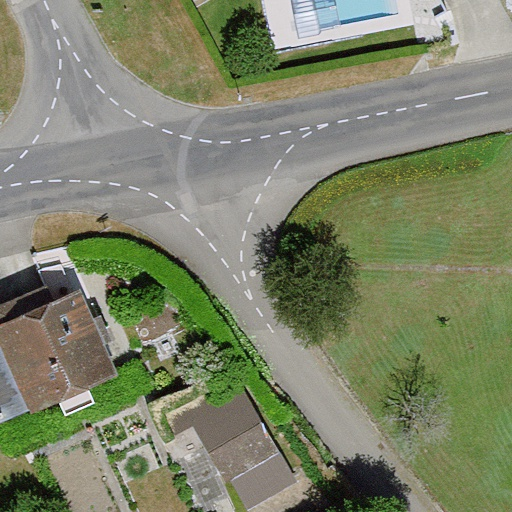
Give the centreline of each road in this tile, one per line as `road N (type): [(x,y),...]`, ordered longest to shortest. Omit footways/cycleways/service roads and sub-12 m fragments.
road 1 (residential): [(403,511),(147,158)]
road 2 (tertiary): [(147,158),(511,90)]
road 3 (tertiary): [(147,158),(46,0)]
road 4 (tertiary): [(0,185),(147,158)]
